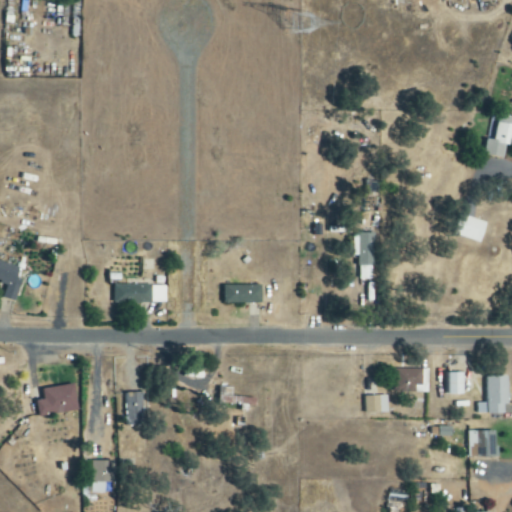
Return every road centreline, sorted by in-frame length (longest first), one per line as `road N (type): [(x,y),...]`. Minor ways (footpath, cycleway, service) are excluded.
road 1 (residential): [(0,335),(511,338)]
road 2 (residential): [(422,338),(421,0)]
